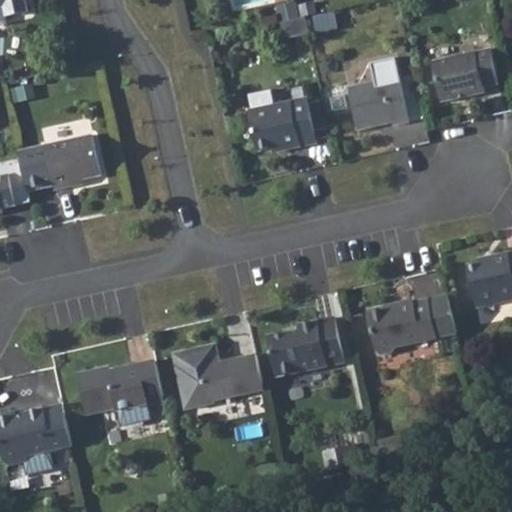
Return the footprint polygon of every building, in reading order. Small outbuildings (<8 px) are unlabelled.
[(0,0),(0,4),(3,4),(6,15),(29,10),(26,0),(0,0)] [(301,15),(280,20),(282,27),(292,25),(294,32),(308,28),(305,14),(301,15)] [(292,25),(282,27),(284,34),(294,32),(292,25)] [(435,59),(488,46),(485,35),(432,48),(435,59)] [(493,46),(434,59),(443,99),(488,89),(486,83),(501,79),(493,46)] [(400,74),(349,86),(360,127),(394,119),(395,123),(411,119),(400,74)] [(307,97),(249,111),(258,149),(281,144),(282,149),(317,140),(315,128),(308,101),(307,97)] [(308,101),(315,128),(330,125),(323,98),(308,101)] [(93,132),(45,143),(46,150),(22,155),(29,189),(54,184),(54,188),(71,184),(70,180),(102,171),(93,132)] [(46,150),(45,143),(20,148),(22,155),(46,150)] [(10,173),(0,175),(0,211),(3,211),(2,207),(17,203),(10,173)] [(494,260),(470,266),(479,306),(511,298),(511,251),(493,256),(494,260)] [(458,332),(449,293),(415,301),(414,299),(397,302),(397,305),(368,312),(377,350),(381,353),(393,350),(397,346),(458,332)] [(301,329),(270,337),(278,374),(346,358),(336,315),(300,324),(301,329)] [(266,389),(258,353),(222,360),(219,342),(175,352),(189,409),(218,403),(220,399),(266,389)] [(167,400),(158,361),(115,371),(113,366),(82,373),(91,413),(119,407),(119,410),(167,400)] [(18,416),(16,411),(0,414),(0,433),(6,459),(13,465),(28,461),(32,455),(74,446),(64,403),(27,411),(28,415),(18,416)]
